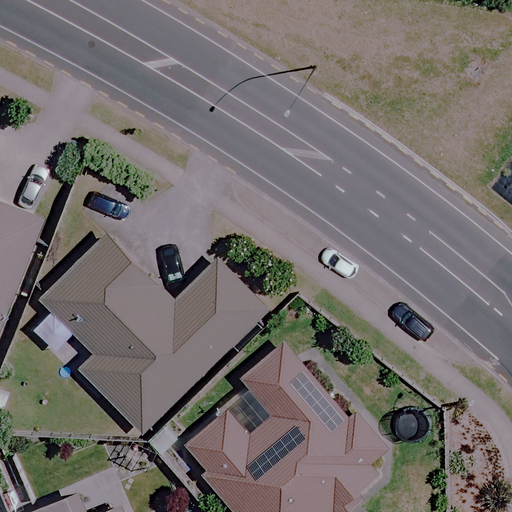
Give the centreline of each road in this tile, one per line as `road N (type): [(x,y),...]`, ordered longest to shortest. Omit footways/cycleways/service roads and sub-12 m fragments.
road 1 (secondary): [(392,214),(166,66),(42,0)]
road 2 (secondary): [(392,214),(511,307)]
